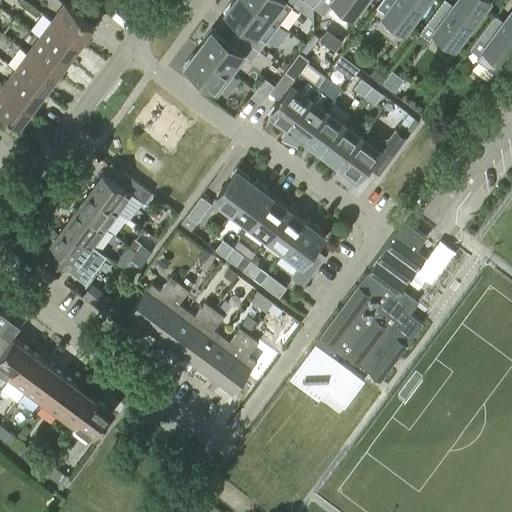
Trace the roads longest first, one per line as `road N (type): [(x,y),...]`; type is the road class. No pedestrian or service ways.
road 1 (residential): [(127,50),(370,230),(360,262),(222,447),(217,443)]
road 2 (residential): [(217,443),(0,283)]
road 3 (residential): [(0,218),(127,50)]
